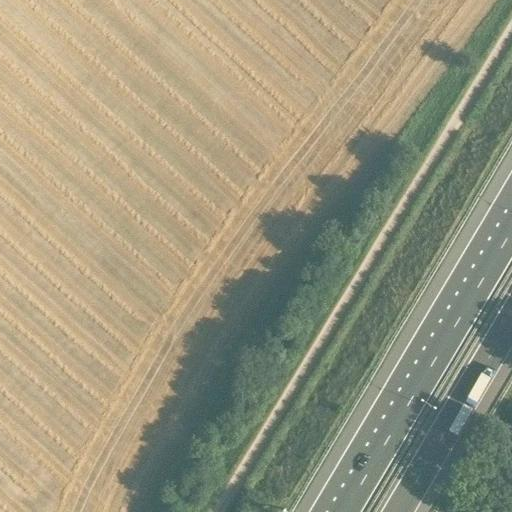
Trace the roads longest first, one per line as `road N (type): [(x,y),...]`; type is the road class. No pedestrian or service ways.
road 1 (track): [(511,31),(219,511)]
road 2 (motorway): [(511,227),(344,511)]
road 3 (motorway): [(398,511),(511,322)]
